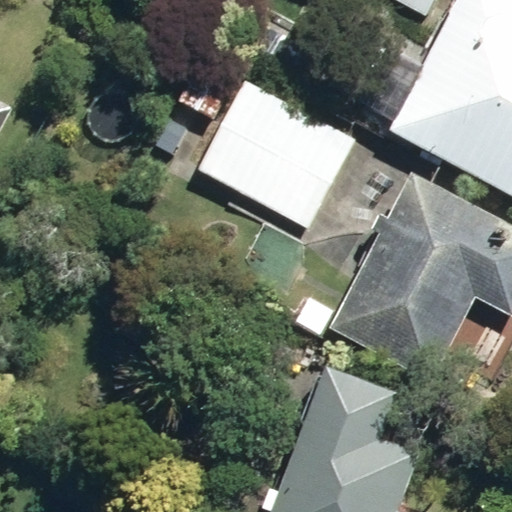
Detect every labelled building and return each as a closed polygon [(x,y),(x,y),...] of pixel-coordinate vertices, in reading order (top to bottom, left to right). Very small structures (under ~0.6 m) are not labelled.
[(511,0),(475,0),(406,123),(511,182),(511,0)] [(421,0),(441,11),(446,0),(421,0)] [(188,99),(223,118),(248,69),(215,51),(188,99)] [(215,168),(319,225),(370,134),(264,76),(215,168)] [(0,148),(27,103),(0,87),(0,148)] [(347,323),(444,378),(493,290),(511,300),(511,207),(436,164),(347,323)] [(285,511),(432,511),(413,504),(437,446),(400,430),(419,383),(348,354),(285,511)]
